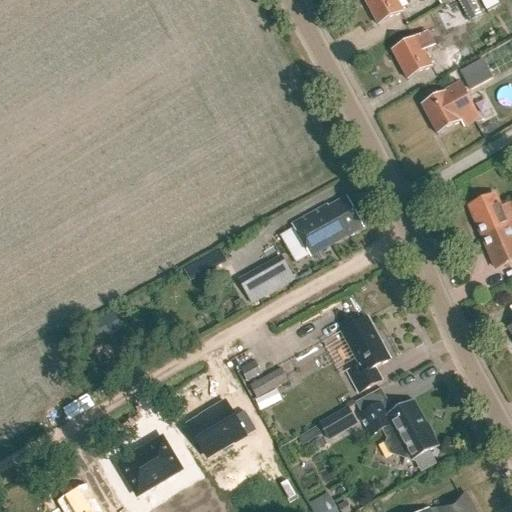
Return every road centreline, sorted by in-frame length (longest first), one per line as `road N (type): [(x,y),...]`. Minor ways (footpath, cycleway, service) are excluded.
road 1 (track): [(409,236),(0,469)]
road 2 (tertiary): [(511,435),(409,236),(401,203)]
road 3 (tertiary): [(401,203),(291,0)]
road 4 (unclassified): [(401,203),(511,136)]
